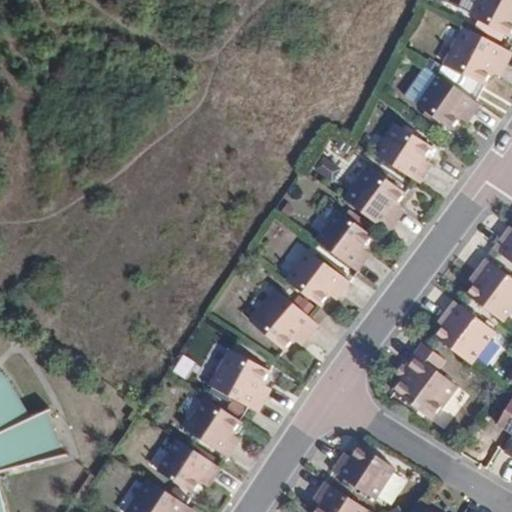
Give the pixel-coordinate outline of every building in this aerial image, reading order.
[(511,0),(483,0),(474,18),(507,36),(511,25),(511,0)] [(506,48),(467,27),(446,65),(479,82),(492,59),(499,62),(506,48)] [(486,103),(441,73),(420,104),(451,125),(461,108),(476,117),(486,103)] [(397,130),(378,157),(419,185),(428,171),(415,162),(424,149),(397,130)] [(371,172),(348,201),(387,231),(397,218),(388,212),(401,195),(371,172)] [(339,211),(316,240),(356,271),(368,256),(355,246),(366,233),(339,211)] [(503,236),(494,249),(511,261),(511,241),(511,242),(503,236)] [(349,283),(307,254),(288,281),(323,306),(335,289),(342,294),(349,283)] [(511,314),(511,276),(487,259),(477,272),(485,278),(473,294),(508,320),(511,314)] [(280,288),(251,322),(282,348),(310,314),(280,288)] [(499,331),(458,301),(450,313),(457,318),(442,338),(476,362),(499,331)] [(233,355),(215,386),(257,410),(266,395),(257,390),(266,374),(233,355)] [(438,421),(461,392),(421,362),(412,375),(417,379),(406,397),(438,421)] [(0,511),(8,511),(0,475),(69,459),(53,410),(34,419),(24,398),(14,381),(0,365),(0,511)] [(207,400),(188,430),(228,456),(237,442),(227,435),(237,420),(207,400)] [(511,456),(511,408),(502,424),(511,430),(511,442),(506,454),(511,456)] [(223,469),(180,441),(160,472),(191,492),(203,473),(215,481),(223,469)] [(342,463),(334,475),(375,502),(395,472),(363,453),(353,468),(342,463)] [(190,511),(192,510),(148,482),(128,511),(190,511)] [(363,511),(366,509),(323,482),(315,495),(326,502),(318,511),(363,511)]
